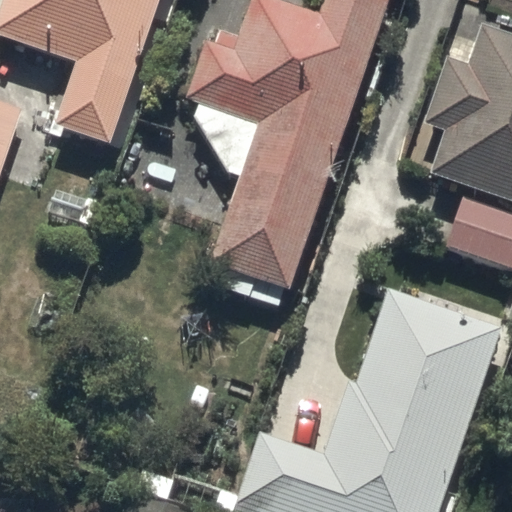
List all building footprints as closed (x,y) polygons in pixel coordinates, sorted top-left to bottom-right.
[(174,0),(13,0),(0,41),(0,56),(84,84),(64,147),(120,165),(174,0)] [(285,304),(387,0),(324,0),(320,15),(269,0),(250,0),(238,37),(220,32),(216,46),(207,43),(188,98),(199,104),(194,122),(226,176),(236,180),(208,264),(225,270),(221,282),(285,304)] [(511,33),(481,23),(468,62),(444,54),(421,121),(445,129),(430,172),(511,200),(511,33)] [(0,190),(24,122),(0,113),(0,190)] [(511,216),(466,200),(448,246),(511,270),(511,216)] [(439,511),(507,323),(386,281),(325,455),(261,432),(232,511),(439,511)] [(176,511),(121,494),(114,511),(176,511)]
